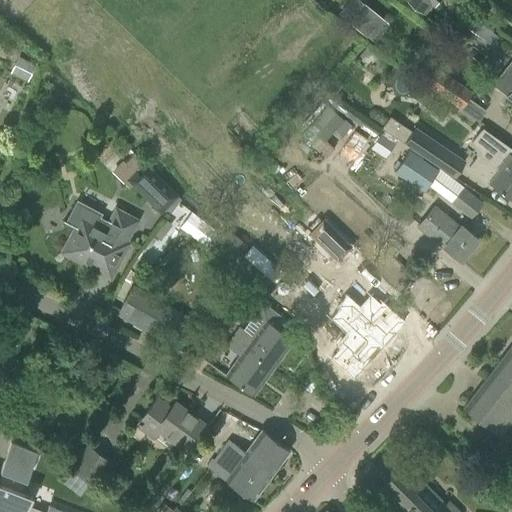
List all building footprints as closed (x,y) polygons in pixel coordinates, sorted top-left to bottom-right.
[(350,0),(341,13),(378,40),(393,19),(365,0),(350,0)] [(407,0),(425,14),(433,5),(435,7),(440,0),(407,0)] [(489,83),(511,100),(511,55),(489,83)] [(19,57),(11,72),(28,80),(35,66),(19,57)] [(436,67),(424,84),(459,108),(461,109),(473,93),(436,67)] [(411,132),(404,143),(436,164),(447,148),(414,126),(411,132)] [(490,185),(491,183),(510,198),(511,195),(511,156),(511,154),(511,148),(482,127),(471,142),(475,145),(476,156),(467,167),(490,185)] [(380,135),(371,148),(385,157),(393,144),(380,135)] [(408,150),(394,170),(423,190),(437,170),(408,150)] [(133,153),(123,163),(132,172),(125,179),(147,201),(153,206),(160,213),(168,204),(177,195),(133,153)] [(481,204),(462,188),(450,203),(469,219),(481,204)] [(109,276),(128,241),(127,241),(139,218),(115,206),(106,223),(88,214),(85,205),(70,210),(75,228),(62,254),(77,262),(78,260),(109,276)] [(433,205),(417,225),(460,260),(477,238),(462,226),(458,230),(451,224),(453,221),(433,205)] [(322,219),(308,234),(336,261),(350,247),(322,219)] [(116,314),(179,350),(195,322),(132,286),(116,314)] [(346,294),(335,306),(342,312),(342,311),(382,347),(400,327),(403,323),(379,302),(368,293),(366,295),(358,304),(346,294)] [(252,395),(292,339),(288,335),(294,326),(259,300),(251,311),(254,314),(243,329),(240,327),(226,346),(239,355),(225,375),(252,395)] [(337,348),(329,357),(353,379),(366,364),(368,366),(378,355),(376,353),(381,347),(382,348),(382,347),(342,311),(342,312),(333,322),(344,332),(342,334),(333,345),(336,347),(337,348)] [(511,343),(462,408),(498,436),(511,417),(511,343)] [(35,384),(12,373),(1,396),(24,407),(35,384)] [(159,430),(188,451),(207,426),(175,402),(170,409),(156,398),(137,424),(153,437),(159,430)] [(229,440),(213,460),(230,473),(242,456),(269,476),(289,449),(261,429),(245,451),(229,440)] [(0,511),(66,511),(48,505),(47,510),(28,507),(32,496),(20,491),(24,480),(26,480),(36,452),(10,442),(0,468),(0,470),(4,472),(0,483),(0,511)] [(68,467),(94,486),(111,461),(86,443),(68,467)] [(397,511),(461,511),(449,500),(445,504),(396,455),(378,473),(387,481),(377,491),(397,511)] [(251,500),(269,476),(242,456),(230,473),(213,460),(208,467),(251,500)]
